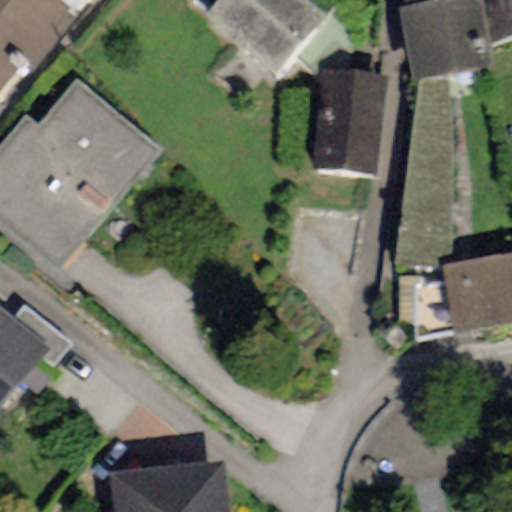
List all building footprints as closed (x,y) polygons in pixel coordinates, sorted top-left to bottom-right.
[(0,0),(0,108),(91,0),(0,0)] [(285,0),(226,0),(196,34),(264,95),(322,32),(285,0)] [(482,0),(403,0),(402,14),(418,91),(487,72),(482,0)] [(511,0),(492,0),(503,49),(511,46),(511,0)] [(380,87),(320,79),(307,175),(367,183),(380,87)] [(448,86),(418,91),(397,279),(442,274),(457,271),(448,86)] [(161,159),(72,87),(36,131),(25,122),(0,152),(0,231),(61,281),(161,159)] [(511,332),(511,260),(457,271),(442,274),(444,287),(414,290),(415,347),(511,332)] [(0,320),(0,414),(46,358),(0,320)] [(231,511),(228,474),(113,486),(115,511),(231,511)]
